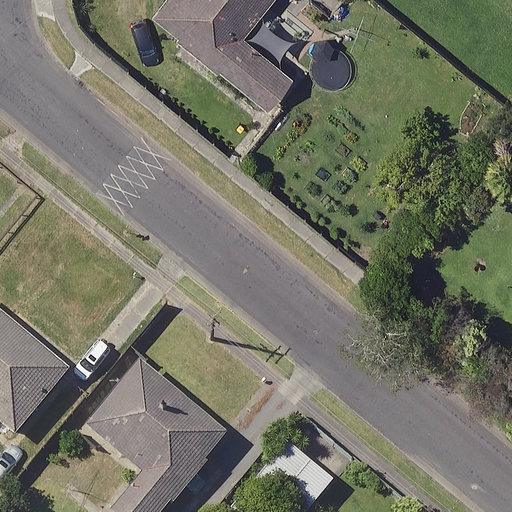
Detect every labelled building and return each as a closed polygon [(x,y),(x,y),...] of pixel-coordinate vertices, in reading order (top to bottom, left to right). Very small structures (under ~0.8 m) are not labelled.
[(272,0),(163,0),(153,13),(270,107),(296,74),(246,33),(272,0)] [(310,78),(298,92),(313,104),(325,90),(310,78)] [(72,376),(0,315),(0,426),(18,441),(72,376)] [(170,511),(231,439),(142,367),(88,432),(145,479),(118,511),(170,511)] [(306,511),(330,486),(283,443),(249,480),(284,511),(306,511)] [(55,511),(38,495),(21,511),(55,511)]
